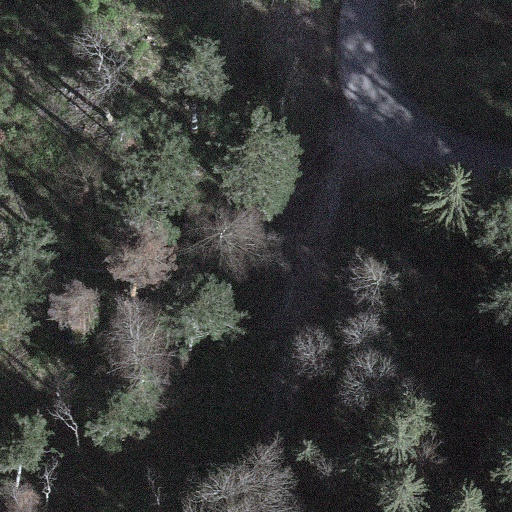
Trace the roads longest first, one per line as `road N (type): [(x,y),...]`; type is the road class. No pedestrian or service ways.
road 1 (track): [(378,115),(300,330),(269,511)]
road 2 (unclassified): [(511,166),(434,149),(378,115),(365,79),(362,0)]
